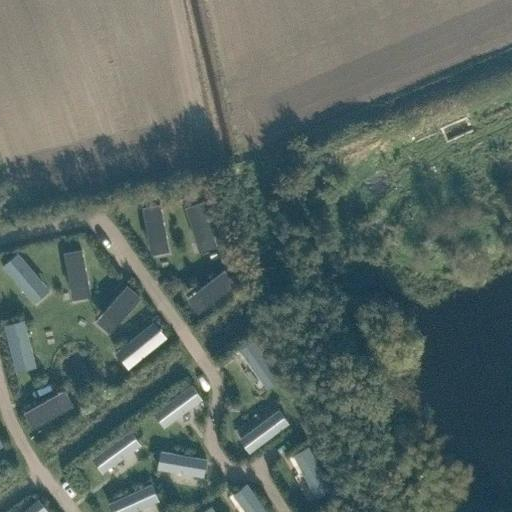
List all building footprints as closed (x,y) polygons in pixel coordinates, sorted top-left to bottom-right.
[(199,199),(182,205),(197,251),(214,245),(199,199)] [(158,201),(140,204),(148,252),(166,249),(158,201)] [(81,247),(63,250),(71,297),(88,294),(81,247)] [(15,251),(2,263),(33,300),(46,288),(15,251)] [(184,299),(196,313),(233,282),(221,268),(184,299)] [(94,318),(107,330),(139,294),(126,282),(94,318)] [(21,317),(4,322),(17,368),(34,363),(21,317)] [(115,350),(127,364),(164,334),(153,320),(115,350)] [(251,339),(235,349),(262,389),(277,379),(251,339)] [(151,410),(162,425),(201,396),(190,381),(151,410)] [(20,411),(29,427),(71,402),(62,387),(20,411)] [(238,437),(248,452),(288,423),(277,409),(238,437)] [(90,456),(100,471),(139,442),(129,428),(90,456)] [(307,448),(291,456),(313,499),(329,491),(307,448)] [(159,449),(156,466),(203,475),(207,457),(159,449)] [(107,501),(111,511),(126,511),(158,498),(151,481),(107,501)] [(267,511),(247,483),(232,494),(245,511),(267,511)] [(18,511),(45,511),(35,499),(18,511)]
